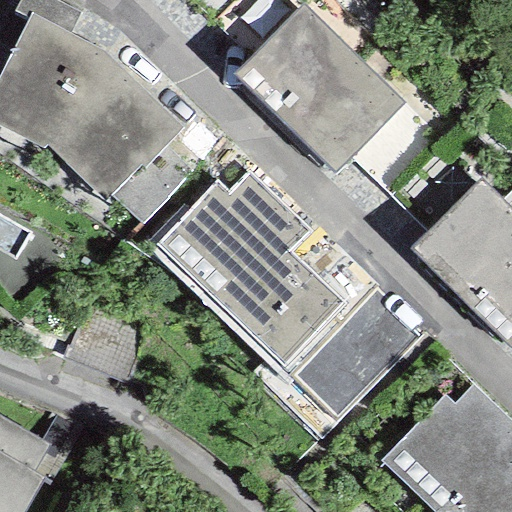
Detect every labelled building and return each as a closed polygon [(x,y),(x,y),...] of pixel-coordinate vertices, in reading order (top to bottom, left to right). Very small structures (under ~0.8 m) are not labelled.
[(30,14),(67,33),(79,12),(53,0),(19,0),(13,11),(28,19),(30,14)] [(403,104),(301,5),(232,75),(334,174),(403,104)] [(67,33),(30,14),(28,19),(0,73),(0,128),(41,150),(45,146),(104,202),(139,166),(143,169),(180,126),(103,52),(67,33)] [(309,232),(247,172),(227,192),(215,181),(154,245),(281,366),(341,304),(288,253),(309,232)] [(511,343),(511,212),(479,179),(408,250),(506,349),(511,343)] [(329,421),(414,338),(372,295),(287,378),(329,421)] [(90,366),(110,311),(82,300),(61,356),(90,366)] [(143,323),(110,311),(90,366),(123,378),(143,323)] [(511,511),(511,425),(470,385),(452,404),(442,395),(379,461),(432,511),(511,511)] [(0,511),(22,511),(41,480),(31,474),(47,447),(0,418),(0,511)] [(377,511),(378,511),(354,487),(327,511),(377,511)]
